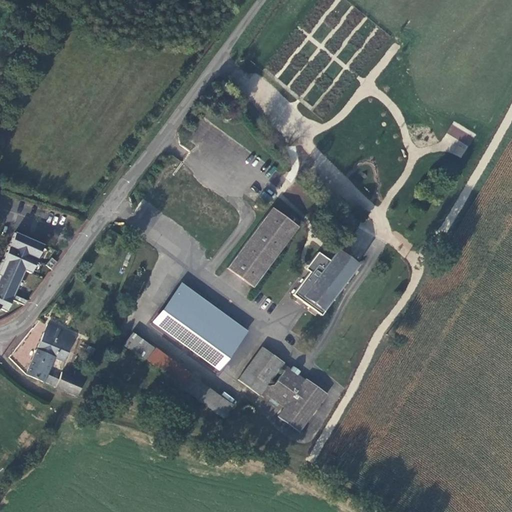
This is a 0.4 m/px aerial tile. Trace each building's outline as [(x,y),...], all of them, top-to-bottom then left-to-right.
[(449,151),(461,158),(468,145),(455,139),(449,151)] [(173,165),(149,202),(165,212),(167,208),(201,230),(196,237),(214,249),(235,215),(229,211),(232,206),(210,193),(204,203),(185,191),(194,178),(173,165)] [(299,226),(273,207),(229,267),(256,286),(299,226)] [(43,245),(15,232),(0,264),(0,309),(5,312),(11,299),(24,305),(26,301),(13,295),(24,270),(30,273),(43,245)] [(359,264),(334,245),(326,256),(318,251),(309,264),(316,270),(314,273),(311,271),(294,294),(322,314),(359,264)] [(249,332),(184,282),(153,322),(218,372),(249,332)] [(25,373),(77,397),(85,374),(75,370),(72,375),(61,371),(58,379),(47,374),(54,358),(63,362),(75,336),(47,322),(25,373)] [(147,360),(155,349),(134,333),(124,346),(146,362),(147,360)] [(306,380),(298,375),(292,370),(283,363),(284,361),(263,345),(238,378),(264,397),(266,395),(284,410),(279,416),(301,432),(329,394),(308,378),(306,380)] [(156,348),(155,349),(147,360),(182,385),(190,373),(156,348)] [(235,405),(190,373),(182,385),(180,388),(224,420),(235,405)]
